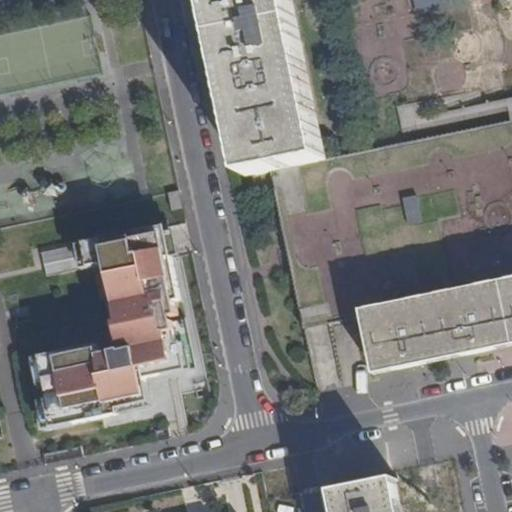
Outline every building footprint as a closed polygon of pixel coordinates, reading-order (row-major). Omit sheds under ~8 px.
[(298,168),(335,160),(302,0),(219,0),(255,176),(274,172),(275,172),(298,168)] [(511,0),(338,0),(370,153),(335,160),(298,168),(275,172),(293,258),(304,308),(307,324),(364,312),(511,279),(511,0)] [(168,223),(87,241),(93,266),(105,263),(117,318),(114,318),(121,349),(104,353),(102,342),(45,355),(55,398),(52,398),(58,427),(157,405),(150,375),(199,364),(188,315),(182,316),(178,298),(184,297),(168,223)] [(81,268),(79,247),(45,252),(48,272),(81,268)] [(511,279),(364,312),(378,376),(449,361),(511,347),(511,279)] [(397,511),(391,483),(338,494),(341,511),(397,511)]
